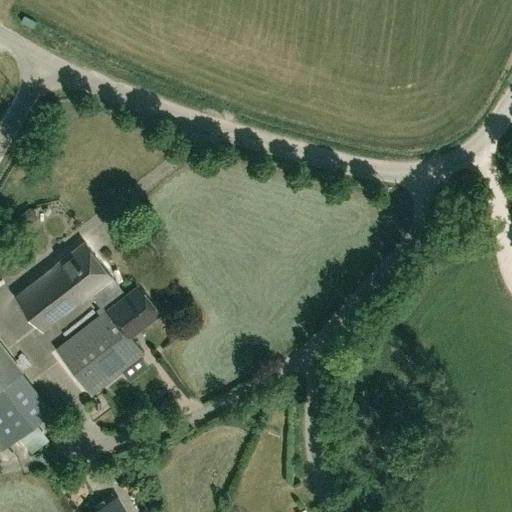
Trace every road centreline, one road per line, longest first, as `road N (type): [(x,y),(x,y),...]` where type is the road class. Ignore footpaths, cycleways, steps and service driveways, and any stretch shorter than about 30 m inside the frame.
road 1 (unclassified): [(423,171),(386,172),(258,142),(111,94),(47,60)]
road 2 (unclassified): [(331,511),(312,438),(320,342),(416,231),(423,171)]
road 3 (track): [(511,285),(485,140)]
